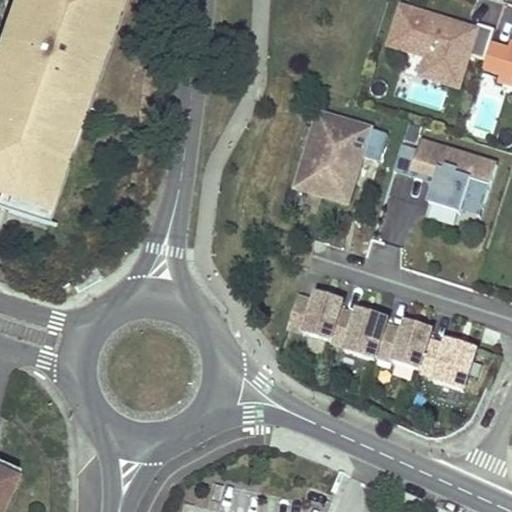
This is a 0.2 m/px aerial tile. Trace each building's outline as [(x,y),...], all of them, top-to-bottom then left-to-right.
[(0,207),(50,225),(128,0),(14,0),(0,41),(0,207)] [(485,62),(494,31),(478,26),(477,31),(447,22),(446,26),(442,25),(432,22),(433,17),(400,7),(388,47),(430,60),(424,78),(459,90),(470,57),(485,62)] [(446,26),(447,22),(433,17),(432,22),(442,25),(446,26)] [(511,86),(511,43),(510,43),(508,50),(500,75),(497,82),(511,86)] [(500,75),(508,50),(491,44),(483,70),(500,75)] [(348,177),(355,155),(363,158),(379,163),(387,137),(319,116),(296,189),(349,205),(355,185),(347,182),(348,177)] [(483,210),(497,167),(420,142),(417,152),(411,170),(436,179),(435,182),(433,186),(428,203),(461,214),(464,204),(483,210)] [(411,170),(417,152),(402,147),(393,173),(433,186),(435,182),(436,179),(411,170)] [(355,185),(363,158),(355,155),(348,177),(347,182),(355,185)] [(480,220),(483,210),(464,204),(461,214),(480,220)] [(101,279),(95,268),(72,282),(79,292),(101,279)] [(299,298),(289,329),(331,343),(341,311),(344,302),(318,294),(315,303),(299,298)] [(341,311),(331,343),(346,348),(345,352),(375,362),(377,358),(386,326),(389,319),(359,310),(357,317),(341,311)] [(386,326),(377,358),(419,372),(429,341),(432,330),(406,322),(403,331),(386,326)] [(447,340),(445,347),(429,341),(419,372),(419,373),(435,378),(433,383),(463,392),(476,350),(447,340)] [(0,478),(14,486),(18,477),(0,468),(0,478)] [(0,511),(1,511),(14,486),(0,478),(0,511)]
